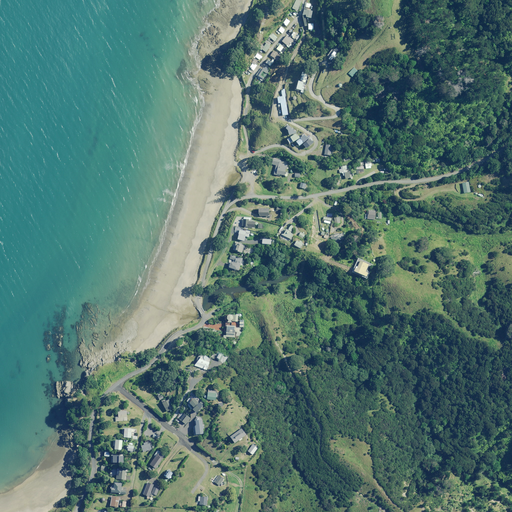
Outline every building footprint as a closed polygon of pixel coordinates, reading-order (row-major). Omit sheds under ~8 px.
[(301,1),(299,0),(295,0),(292,8),(297,10),(301,1)] [(312,10),(304,9),(303,15),(306,15),(306,17),(311,18),(312,10)] [(277,37),(271,32),(268,35),(274,40),(277,37)] [(293,40),(287,35),(282,41),(287,45),(289,43),(290,43),(293,40)] [(271,43),(267,40),(265,43),(266,43),(262,49),(266,52),(270,46),(269,45),(271,43)] [(282,53),(285,49),(279,45),(276,49),(282,53)] [(340,51),(336,48),(329,59),(333,61),(340,51)] [(281,55),(273,50),(270,56),(277,60),(281,55)] [(264,79),(265,77),(261,75),(263,71),(267,74),(269,71),(263,67),(258,75),(264,79)] [(358,71),(353,67),(348,74),(352,77),(358,71)] [(307,75),(302,73),(300,81),(298,81),(296,89),(303,90),(307,75)] [(284,88),(283,89),(281,90),(282,96),(277,96),(278,103),(281,103),(282,115),(288,115),(285,96),(286,96),(284,88)] [(292,129),(287,124),(284,126),(287,130),(289,135),(296,133),(295,130),(294,131),(293,128),(292,129)] [(297,136),(296,134),(290,137),(291,138),(288,140),(290,143),(300,138),(299,136),(297,136)] [(312,141),(306,134),(296,142),(299,146),(302,143),(306,148),(314,142),(313,140),(312,141)] [(282,161),(272,158),(271,164),(276,165),(273,174),(279,176),(280,174),(284,175),(287,165),(281,163),(282,161)] [(386,165),(374,165),(374,177),(386,177),(386,165)] [(470,192),(468,182),(462,183),(464,193),(470,192)] [(255,222),(251,221),(251,217),(242,217),(242,226),(247,226),(247,227),(254,228),(255,222)] [(294,226),(290,225),(288,231),(285,230),(283,235),(290,239),(293,233),(291,232),(294,226)] [(237,238),(244,240),(245,237),(249,238),(250,231),(240,229),(237,238)] [(344,236),(342,233),(339,235),(338,234),(331,238),(334,244),(343,239),(342,237),(344,236)] [(299,242),(297,240),(294,245),(301,248),(304,243),(300,240),(299,242)] [(243,245),(236,243),(234,250),(241,252),(243,245)] [(243,265),(244,260),(237,258),(237,257),(231,255),(230,258),(234,260),(233,262),(230,261),(229,267),(239,270),(241,265),(243,265)] [(357,267),(356,266),(354,271),(366,276),(368,273),(365,272),(369,264),(360,260),(357,267)] [(228,313),(227,313),(227,318),(227,320),(227,322),(231,322),(231,321),(238,321),(238,314),(230,314),(230,313),(228,313)] [(235,326),(226,325),(226,337),(234,337),(235,326)] [(208,359),(209,358),(199,354),(197,359),(196,358),(194,365),(207,370),(210,360),(208,359)] [(164,398),(160,391),(156,393),(160,400),(164,398)] [(199,403),(193,398),(189,401),(194,407),(193,408),(196,412),(204,405),(201,401),(199,403)] [(173,408),(169,399),(162,402),(167,411),(173,408)] [(127,420),(126,411),(118,412),(118,417),(115,417),(115,421),(127,420)] [(191,418),(183,412),(178,418),(186,424),(191,418)] [(202,420),(195,420),(196,425),(195,425),(196,435),(203,434),(203,428),(204,428),(204,425),(202,425),(202,420)] [(132,429),(124,428),(123,437),(131,438),(132,429)] [(160,433),(154,431),(152,437),(158,439),(160,433)] [(151,442),(150,439),(145,441),(145,442),(143,443),(144,445),(141,446),(143,452),(151,449),(149,442),(151,442)] [(258,447),(253,444),(248,451),(253,455),(258,447)] [(165,456),(158,451),(149,464),(153,467),(152,469),(154,470),(155,469),(156,468),(157,468),(158,467),(158,466),(165,456)] [(123,463),(123,454),(119,454),(119,455),(111,455),(111,463),(123,463)] [(126,469),(119,468),(119,470),(117,470),(116,479),(125,480),(126,469)] [(164,476),(169,479),(170,478),(171,477),(171,476),(173,473),(168,470),(164,476)] [(224,479),(219,475),(214,482),(219,485),(224,479)] [(154,484),(148,482),(144,490),(151,492),(154,484)] [(122,483),(114,483),(113,488),(111,488),(111,492),(119,493),(119,494),(126,494),(126,491),(121,490),(122,483)] [(119,497),(110,496),(110,499),(111,499),(110,506),(118,507),(119,497)] [(207,497),(198,496),(198,502),(197,502),(196,504),(207,505),(207,497)]
